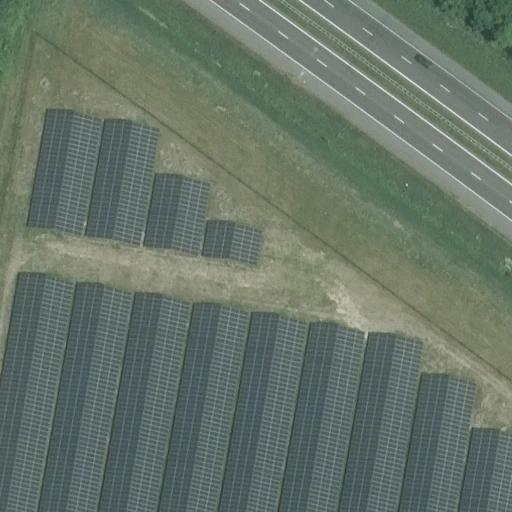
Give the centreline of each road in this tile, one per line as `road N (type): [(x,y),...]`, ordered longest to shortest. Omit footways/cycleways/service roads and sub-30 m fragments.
road 1 (motorway): [(229,0),(511,203)]
road 2 (motorway): [(511,141),(317,0)]
